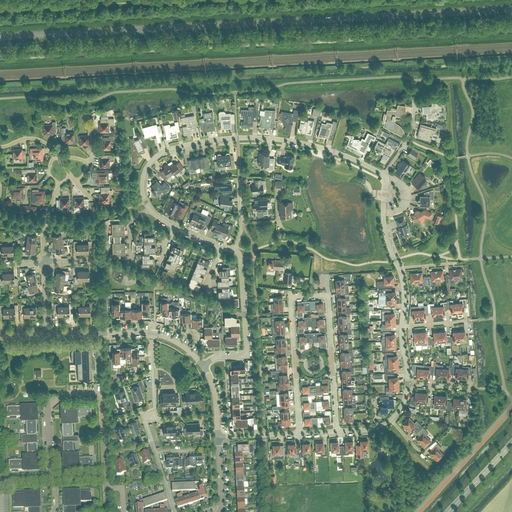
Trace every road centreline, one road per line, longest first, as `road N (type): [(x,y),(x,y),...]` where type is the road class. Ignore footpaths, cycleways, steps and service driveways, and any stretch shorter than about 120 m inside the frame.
road 1 (primary): [(0,36),(511,8)]
road 2 (residential): [(297,432),(289,299),(323,295),(337,431)]
road 3 (residential): [(383,174),(300,142),(206,140),(152,160),(142,178),(149,209)]
road 4 (residential): [(150,333),(154,408),(145,421),(175,511)]
road 5 (residential): [(202,365),(246,354),(234,249)]
road 6 (unclassified): [(418,511),(511,409)]
road 7 (residential): [(49,477),(49,405),(64,394),(102,393)]
